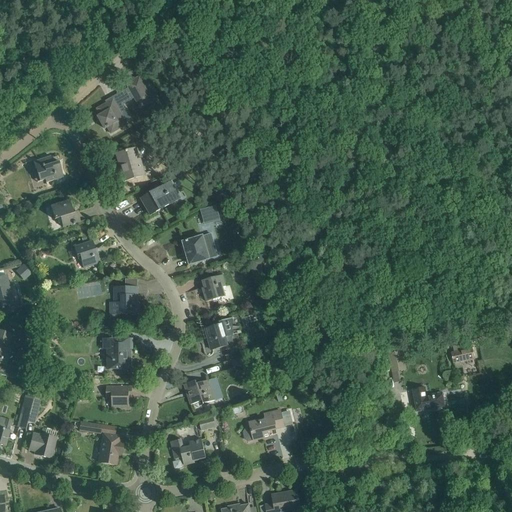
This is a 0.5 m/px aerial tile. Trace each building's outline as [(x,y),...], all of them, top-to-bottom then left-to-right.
[(140,76),(126,84),(141,109),(155,101),(155,100),(159,98),(145,74),(140,77),(140,76)] [(127,125),(113,100),(97,109),(100,115),(98,117),(105,129),(108,128),(111,134),(127,125)] [(139,160),(136,149),(117,154),(125,181),(145,175),(140,159),(139,160)] [(50,156),(33,162),(39,182),(45,180),(46,183),(63,178),(56,157),(51,158),(50,156)] [(141,199),(150,216),(181,198),(172,181),(184,174),(181,168),(168,175),(172,181),(141,199)] [(73,213),(69,201),(50,206),(54,220),(60,218),(63,227),(80,222),(77,212),(73,213)] [(204,225),(220,219),(215,205),(199,210),(204,225)] [(210,260),(203,236),(183,242),(185,251),(187,250),(189,256),(187,257),(189,265),(210,260)] [(92,241),(74,247),(76,256),(79,255),(83,268),(100,263),(97,254),(95,255),(94,250),(92,241)] [(31,275),(23,265),(17,270),(25,280),(31,275)] [(226,287),(222,272),(214,275),(215,277),(202,281),(206,292),(204,293),(206,302),(226,296),(223,287),(226,287)] [(5,277),(0,278),(0,307),(1,307),(1,309),(2,309),(3,314),(15,310),(13,303),(5,277)] [(138,302),(137,287),(114,287),(114,303),(116,303),(116,314),(139,314),(139,302),(138,302)] [(48,291),(42,295),(47,302),(53,298),(48,291)] [(220,325),(205,329),(211,350),(228,346),(225,338),(233,336),(233,318),(219,322),(220,325)] [(0,374),(13,379),(16,369),(5,365),(10,349),(6,348),(10,334),(0,330),(0,374)] [(130,339),(104,339),(104,349),(108,349),(108,369),(130,369),(130,349),(126,349),(126,342),(130,342),(130,339)] [(245,340),(228,346),(232,361),(250,356),(245,340)] [(475,358),(472,348),(472,347),(471,342),(463,344),(464,345),(459,346),(459,347),(452,349),(453,353),(451,353),(453,363),(475,358)] [(388,353),(392,373),(407,370),(403,350),(388,353)] [(197,384),(196,381),(185,385),(191,405),(203,401),(203,404),(215,401),(209,380),(197,384)] [(65,387),(66,397),(74,396),(72,386),(65,387)] [(123,387),(106,386),(106,399),(112,399),(112,408),(129,408),(129,398),(132,398),(132,386),(123,387)] [(425,388),(420,389),(413,391),(414,398),(417,412),(445,406),(443,395),(428,398),(425,388)] [(33,397),(27,422),(34,424),(40,399),(39,399),(40,395),(35,393),(34,398),(33,397)] [(27,422),(33,397),(25,395),(17,427),(25,429),(25,430),(27,422)] [(232,416),(244,412),(242,405),(230,409),(232,416)] [(284,427),(281,411),(264,415),(265,419),(249,423),(251,428),(245,429),(244,432),(245,440),(248,441),(253,440),(254,441),(270,437),(268,431),(284,427)] [(198,419),(201,431),(216,428),(213,415),(198,419)] [(11,421),(0,417),(0,445),(5,446),(11,421)] [(79,431),(99,434),(100,425),(80,422),(79,431)] [(39,435),(33,433),(29,450),(35,452),(34,455),(51,459),(56,438),(39,434),(39,435)] [(120,437),(103,434),(98,462),(116,465),(118,452),(121,453),(123,441),(119,441),(120,437)] [(182,440),(171,442),(175,460),(176,459),(176,461),(173,462),(175,470),(183,468),(182,465),(184,465),(184,466),(195,463),(195,461),(206,458),(202,439),(189,442),(190,447),(184,448),(182,440)] [(274,504),(266,505),(267,511),(284,511),(300,509),(297,491),(285,493),(286,494),(281,495),(281,494),(272,495),(274,504)]
